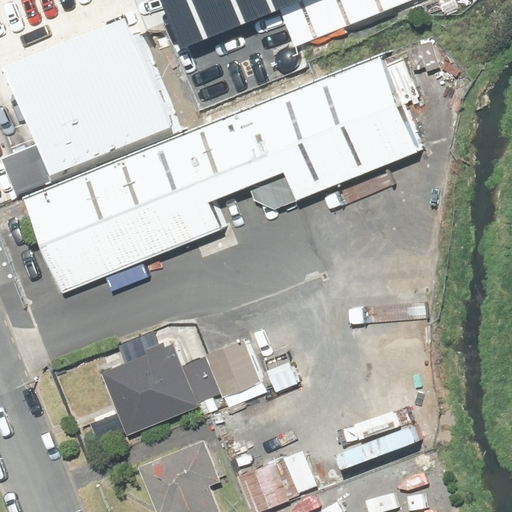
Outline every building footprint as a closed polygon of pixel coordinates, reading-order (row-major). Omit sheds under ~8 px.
[(182,0),(196,36),(290,0),(182,0)] [(139,3),(13,47),(57,168),(182,124),(139,3)] [(391,54),(31,200),(69,294),(225,231),(213,201),(293,168),(306,198),(430,148),(391,54)] [(109,369),(133,433),(209,404),(185,340),(109,369)] [(213,436),(145,463),(163,511),(229,511),(219,485),(231,481),(213,436)] [(281,463),(248,475),(261,510),(294,498),(281,463)]
